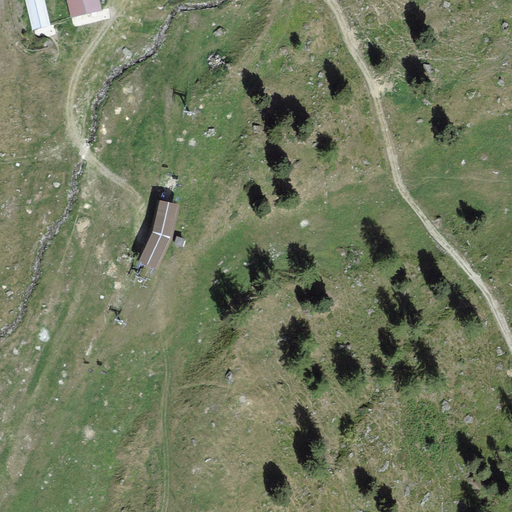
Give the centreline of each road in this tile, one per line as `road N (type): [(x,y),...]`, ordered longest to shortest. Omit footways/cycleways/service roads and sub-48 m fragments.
road 1 (track): [(329,0),(368,77),(401,189),(482,285),(511,344)]
road 2 (track): [(156,301),(167,365),(163,511)]
